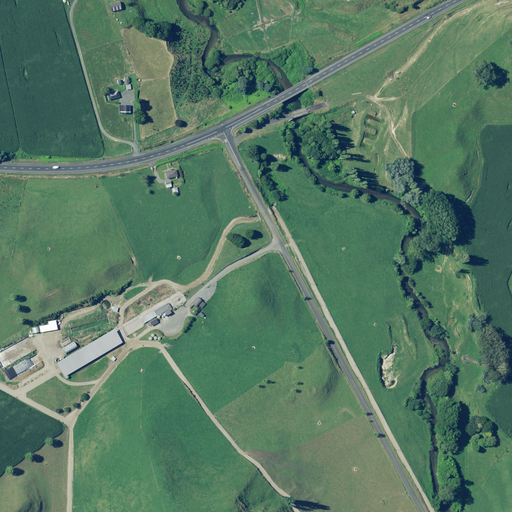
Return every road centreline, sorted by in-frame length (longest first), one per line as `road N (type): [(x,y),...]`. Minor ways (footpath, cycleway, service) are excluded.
road 1 (unclassified): [(221,129),(422,511)]
road 2 (trunk): [(221,129),(458,0)]
road 3 (trunk): [(0,167),(103,166),(221,129)]
road 4 (track): [(162,325),(136,338),(68,421),(0,386)]
